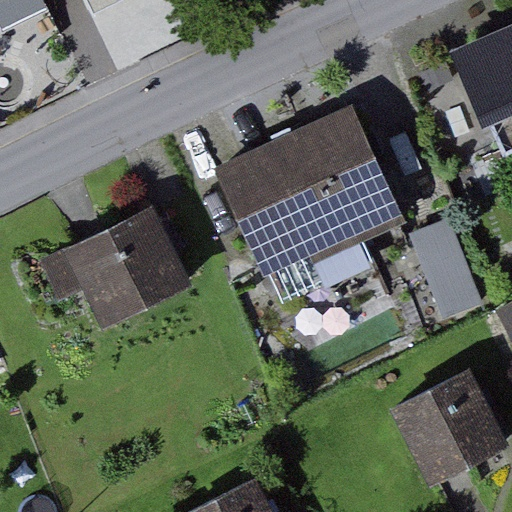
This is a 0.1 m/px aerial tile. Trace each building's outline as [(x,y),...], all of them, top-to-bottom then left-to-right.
[(511,28),(471,46),(511,142),(511,141),(511,28)] [(362,101),(230,160),(278,265),(410,206),(362,101)] [(205,279),(165,203),(70,253),(110,329),(205,279)] [(454,214),(413,231),(447,315),(488,299),(454,214)] [(511,428),(482,369),(396,411),(434,488),(511,448),(511,428)] [(291,511),(273,477),(202,511),(291,511)]
